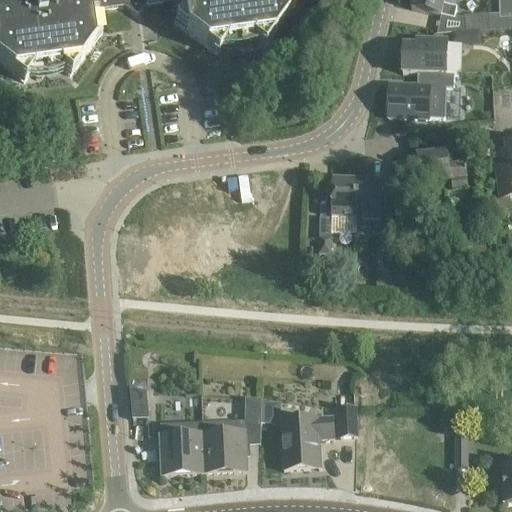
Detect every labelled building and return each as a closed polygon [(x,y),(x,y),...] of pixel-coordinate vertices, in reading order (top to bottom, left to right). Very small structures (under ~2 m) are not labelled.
[(0,0),(0,68),(23,86),(32,75),(57,71),(69,79),(102,36),(89,27),(87,14),(86,3),(87,1),(87,0),(0,0)] [(125,6),(142,3),(146,6),(181,1),(180,0),(96,0),(87,1),(86,3),(87,14),(123,9),(125,6)] [(180,0),(181,1),(183,13),(173,26),(216,59),(225,47),(251,43),(262,52),(295,9),(283,0),(180,0)] [(445,0),(415,0),(412,13),(441,20),(454,23),(457,12),(443,9),(445,0)] [(511,0),(500,0),(501,2),(501,15),(501,20),(511,20),(511,0)] [(489,17),(464,19),(465,35),(490,33),(489,21),(489,17)] [(481,35),(452,37),(452,45),(482,47),(481,38),(481,35)] [(448,79),(449,45),(420,44),(420,50),(404,50),(404,60),(400,60),(399,74),(404,74),(404,77),(441,79),(448,79)] [(404,77),(404,78),(419,78),(418,90),(390,89),(388,121),(428,123),(428,122),(446,123),(447,92),(440,91),(441,79),(404,77)] [(511,147),(506,148),(508,165),(495,167),(500,202),(511,200),(511,147)] [(417,160),(420,188),(451,185),(451,183),(467,182),(466,168),(450,169),(448,157),(417,160)] [(356,223),(357,186),(332,185),(331,222),(356,223)] [(382,187),(357,186),(356,223),(381,223),(381,221),(393,221),(394,199),(382,199),(382,187)] [(395,199),(394,199),(393,221),(394,221),(393,234),(401,234),(401,244),(416,244),(416,233),(411,233),(411,197),(395,196),(395,199)] [(332,240),(319,239),(318,257),(332,258),(332,240)] [(394,241),(380,241),(380,259),(394,259),(394,241)] [(511,260),(501,259),(496,283),(511,285),(511,260)] [(130,393),(133,423),(149,422),(147,395),(130,393)] [(262,403),(246,402),(245,423),(245,430),(261,431),(262,403)] [(69,409),(67,425),(86,426),(87,427),(88,427),(86,405),(85,405),(84,404),(73,403),(72,409),(69,409)] [(265,423),(265,424),(281,424),(281,406),(266,406),(265,423)] [(354,413),(339,414),(341,445),(356,444),(354,413)] [(285,475),(321,473),(320,444),(334,443),(333,421),(320,422),(282,424),(285,475)] [(205,478),(247,476),(245,436),(203,438),(205,478)] [(203,438),(161,440),(162,480),(205,478),(203,438)] [(454,447),(455,471),(469,471),(469,447),(454,447)]
